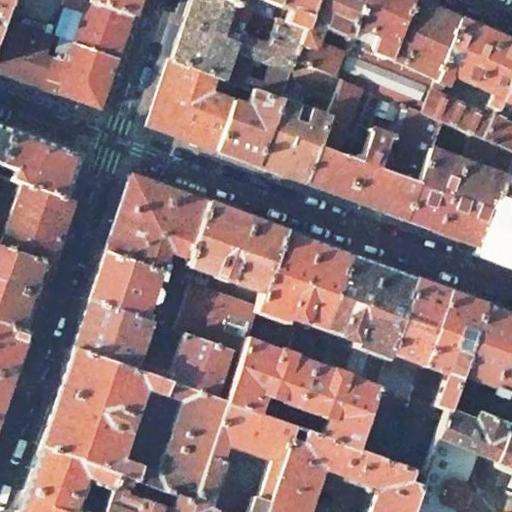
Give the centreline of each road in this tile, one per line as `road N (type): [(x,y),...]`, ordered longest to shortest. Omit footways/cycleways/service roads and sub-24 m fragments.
road 1 (residential): [(108,141),(511,288)]
road 2 (residential): [(108,141),(0,471)]
road 3 (residential): [(156,0),(108,141)]
